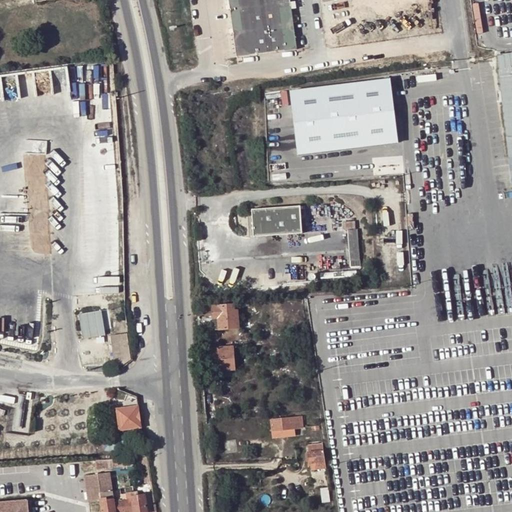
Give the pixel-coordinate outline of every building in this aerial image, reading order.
[(296,51),(288,0),(228,0),(236,59),(296,51)] [(511,50),(498,52),(499,67),(497,67),(508,157),(511,156),(511,50)] [(392,84),(304,94),(310,145),(398,136),(392,84)] [(88,102),(87,92),(80,92),(80,102),(88,102)] [(303,233),(301,205),(252,208),(254,236),(303,233)] [(328,274),(329,280),(357,277),(357,271),(328,274)] [(212,317),(212,329),(239,328),(238,311),(235,312),(235,305),(213,307),(213,317),(212,317)] [(81,311),(82,336),(105,335),(103,310),(81,311)] [(131,359),(127,333),(110,335),(114,367),(120,366),(131,359)] [(254,350),(283,349),(282,341),(254,342),(254,350)] [(213,348),(215,371),(235,370),(233,346),(213,348)] [(117,409),(120,431),(142,428),(138,405),(117,409)] [(301,417),(271,420),(272,431),(294,429),(302,428),(301,417)] [(314,463),(315,470),(326,468),(323,445),(312,447),(313,453),(306,454),(307,463),(310,462),(310,464),(314,463)] [(239,460),(264,460),(264,452),(238,452),(239,460)] [(146,456),(140,456),(144,482),(152,481),(147,456),(146,456)] [(135,457),(94,460),(94,468),(137,465),(136,457),(135,457)] [(147,511),(152,511),(156,511),(153,493),(135,496),(134,491),(126,492),(126,495),(127,499),(122,500),(122,498),(107,500),(106,498),(101,498),(100,493),(112,491),(110,472),(84,476),(88,501),(91,501),(92,511),(147,511)] [(323,503),(330,503),(328,488),(321,489),(323,503)] [(0,511),(27,511),(27,501),(0,502),(0,511)]
